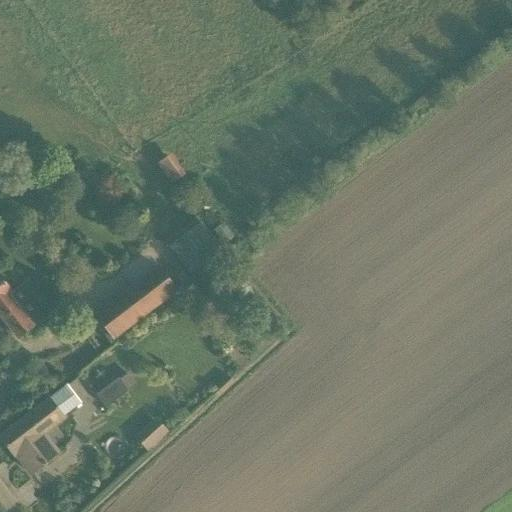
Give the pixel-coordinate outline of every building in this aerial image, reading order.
[(173,185),(188,174),(174,153),(159,163),(173,185)] [(167,244),(189,274),(221,250),(199,221),(167,244)] [(177,290),(158,265),(94,314),(114,339),(177,290)] [(11,292),(0,278),(0,314),(18,338),(44,317),(19,286),(11,292)] [(105,408),(127,391),(117,378),(95,395),(105,408)] [(81,403),(66,385),(50,398),(49,397),(0,434),(0,437),(15,457),(17,455),(32,474),(59,453),(44,435),(66,418),(64,416),(81,403)] [(150,452),(172,431),(157,415),(135,436),(150,452)]
